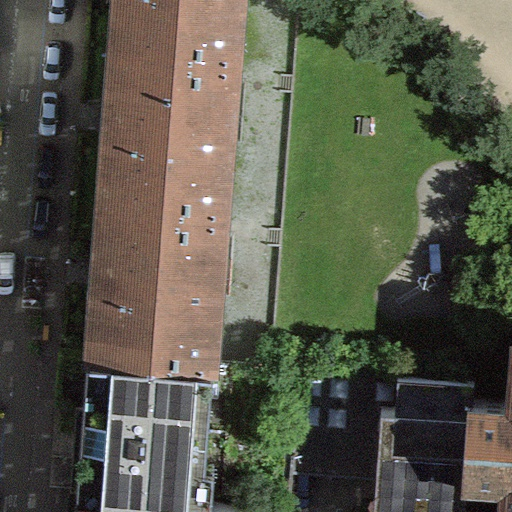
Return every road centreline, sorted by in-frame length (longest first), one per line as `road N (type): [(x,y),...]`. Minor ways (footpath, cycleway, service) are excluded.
road 1 (motorway): [(511,255),(225,307),(0,326)]
road 2 (motorway): [(0,450),(182,439),(511,396)]
road 3 (residential): [(6,511),(45,0)]
